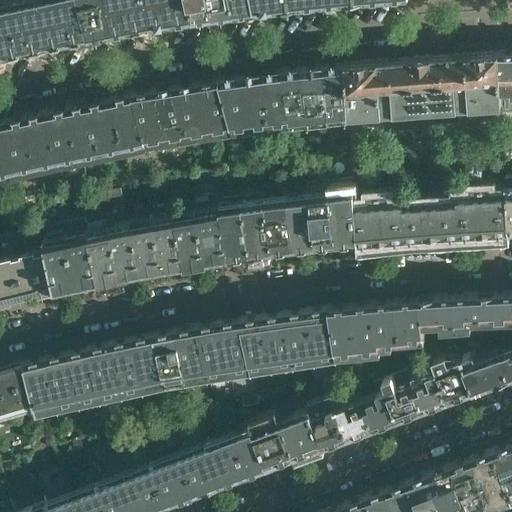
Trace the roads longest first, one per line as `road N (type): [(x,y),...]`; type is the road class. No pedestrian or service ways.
road 1 (residential): [(0,93),(152,56),(338,32),(511,22)]
road 2 (residential): [(511,269),(331,276),(63,319),(0,337)]
road 3 (residential): [(237,511),(511,408)]
